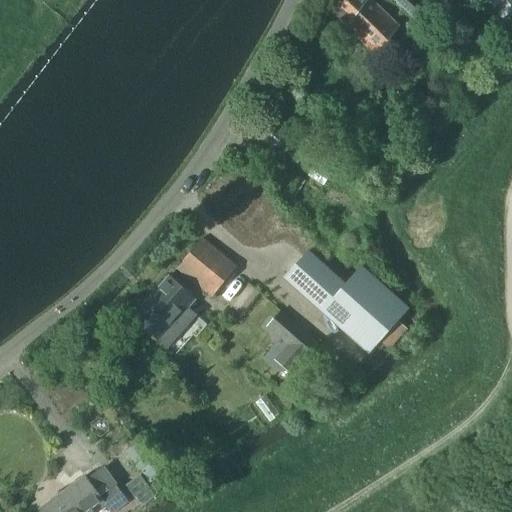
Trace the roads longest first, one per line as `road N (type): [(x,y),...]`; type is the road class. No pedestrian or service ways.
road 1 (residential): [(0,359),(83,290),(189,180),(293,0)]
road 2 (unknown): [(511,194),(511,323)]
